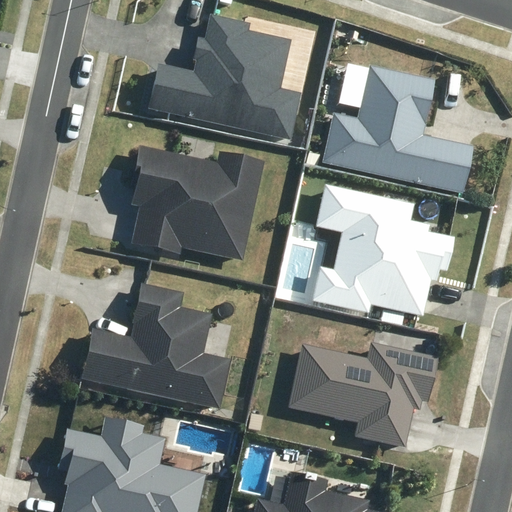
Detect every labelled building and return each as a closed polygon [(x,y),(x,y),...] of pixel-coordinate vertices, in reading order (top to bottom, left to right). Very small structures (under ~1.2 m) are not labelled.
[(148,107),(290,139),(301,93),(281,88),(292,39),(250,29),(251,23),(210,13),(204,38),(198,36),(193,59),(197,60),(194,71),(159,63),(148,107)] [(327,121),(316,170),(455,201),(466,154),(415,143),(428,88),(362,73),(350,126),(327,121)] [(177,253),(238,266),(259,167),(214,158),(212,168),(135,152),(123,210),(135,212),(127,250),(176,260),(177,253)] [(413,204),(324,185),(315,227),(341,233),(333,269),(320,266),(313,301),(369,313),(371,305),(421,316),(429,280),(443,283),(452,238),(427,233),(429,225),(410,221),(413,204)] [(181,292),(145,284),(134,334),(120,331),(94,325),(83,378),(224,409),(236,354),(208,348),(216,312),(179,303),(181,292)] [(369,356),(302,341),(288,404),(359,419),(355,434),(407,445),(415,406),(420,407),(422,397),(428,399),(437,356),(372,341),(369,356)] [(138,431),(104,424),(100,442),(65,434),(56,475),(63,476),(60,490),(63,491),(58,511),(195,511),(202,480),(157,470),(163,444),(136,439),(138,431)] [(323,487),(288,479),(280,510),(252,503),(249,511),(363,511),(365,506),(320,496),(323,487)]
